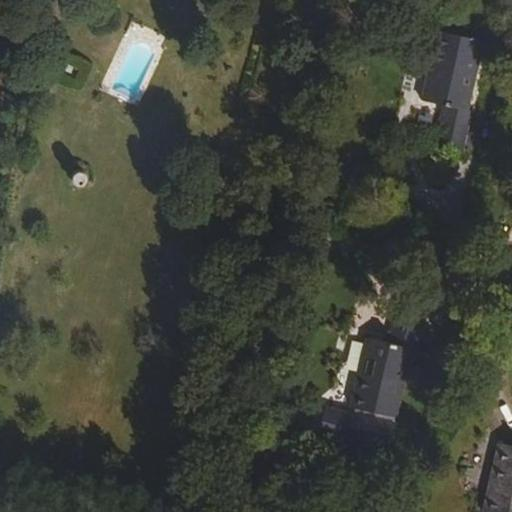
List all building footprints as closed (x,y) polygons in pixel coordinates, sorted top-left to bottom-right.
[(465,110),(481,41),(436,31),(421,101),(442,105),(435,136),(463,142),(470,111),(465,110)] [(460,155),(463,142),(435,136),(432,149),(460,155)] [(394,304),(391,318),(420,324),(423,311),(394,304)] [(413,352),(420,324),(391,318),(385,344),(352,336),(336,406),(340,407),(339,411),(322,407),(316,438),(385,454),(408,351),(413,352)] [(486,420),(504,426),(511,406),(492,400),(486,420)] [(322,407),(311,405),(303,435),(316,438),(322,407)] [(481,511),(511,511),(511,448),(497,445),(481,511)]
